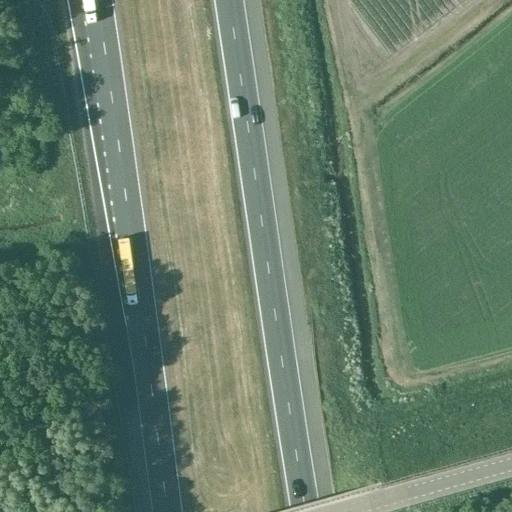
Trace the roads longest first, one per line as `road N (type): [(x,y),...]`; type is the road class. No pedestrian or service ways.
road 1 (motorway): [(302,511),(226,0)]
road 2 (motorway): [(94,0),(164,511)]
road 3 (tertiary): [(343,511),(511,464)]
road 4 (track): [(511,382),(376,420)]
